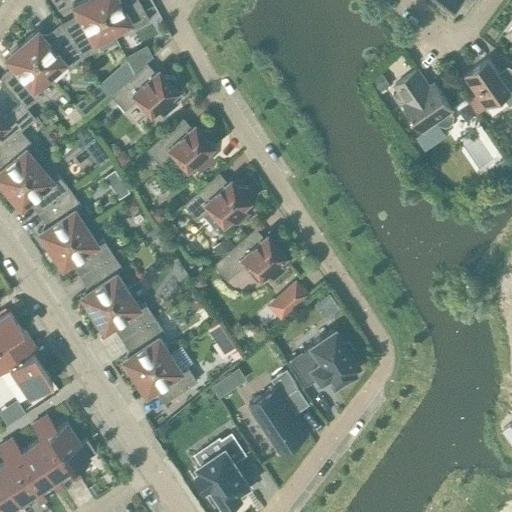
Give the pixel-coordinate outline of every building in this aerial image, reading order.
[(74,5),(78,12),(59,22),(82,56),(98,47),(94,40),(112,31),(94,0),(80,0),(72,5),(73,6),(74,5)] [(94,0),(112,31),(129,22),(133,28),(149,19),(138,0),(94,0)] [(21,42),(48,74),(63,61),(68,67),(82,56),(59,22),(43,36),(38,30),(39,29),(38,28),(21,42)] [(0,75),(0,77),(20,101),(26,107),(26,106),(40,95),(33,87),(48,74),(21,42),(4,57),(5,58),(6,57),(13,65),(0,75)] [(468,99),(478,113),(504,95),(511,105),(511,103),(511,69),(502,76),(489,56),(464,74),(478,93),(468,99)] [(118,86),(110,93),(123,109),(137,97),(151,113),(152,112),(151,112),(157,107),(163,113),(176,102),(170,95),(175,90),(176,91),(177,90),(174,86),(174,76),(164,75),(157,67),(156,68),(157,69),(151,74),(142,64),(133,72),(131,75),(118,86)] [(129,65),(121,70),(126,78),(131,75),(133,72),(129,65)] [(399,88),(393,93),(401,105),(404,103),(421,129),(436,118),(441,124),(446,126),(451,124),(454,121),(455,114),(451,109),(453,107),(435,82),(429,86),(426,82),(417,68),(395,83),(399,88)] [(107,74),(99,81),(110,93),(118,86),(107,74)] [(383,74),(373,81),(380,91),(391,84),(383,74)] [(81,99),(75,104),(84,114),(90,109),(93,106),(87,99),(81,99)] [(0,145),(20,129),(35,116),(26,106),(26,107),(20,101),(2,116),(0,113),(0,145)] [(199,168),(212,157),(206,150),(212,145),(213,146),(213,145),(210,141),(210,131),(200,130),(193,122),(192,123),(193,124),(187,129),(179,119),(146,148),(160,164),(173,152),(187,168),(188,167),(187,166),(193,161),(199,168)] [(0,182),(6,190),(38,163),(25,148),(31,143),(20,129),(0,145),(0,182)] [(93,137),(84,144),(98,164),(108,156),(93,137)] [(123,147),(112,156),(121,166),(131,158),(123,147)] [(498,161),(497,166),(502,173),(511,166),(505,157),(498,161)] [(38,163),(6,190),(21,207),(22,206),(21,205),(27,200),(38,212),(70,188),(57,173),(51,178),(38,163)] [(215,174),(182,203),(196,219),(209,207),(223,223),(224,222),(223,221),(229,216),(235,223),(248,212),(242,205),(248,200),(249,201),(250,200),(246,196),(247,186),(237,185),(229,177),(229,178),(223,184),(215,174)] [(39,229),(38,229),(50,248),(85,225),(74,208),(80,204),(70,188),(38,212),(46,225),(39,230),(39,229)] [(134,195),(124,200),(130,210),(140,204),(134,195)] [(159,206),(150,213),(157,222),(166,215),(159,206)] [(50,248),(62,267),(63,266),(62,265),(69,260),(79,274),(112,253),(102,237),(96,241),(85,225),(50,248)] [(155,227),(146,232),(150,239),(159,233),(155,227)] [(221,256),(213,263),(227,279),(244,263),(245,262),(260,278),(260,277),(260,276),(265,271),(271,278),(285,266),(278,259),(284,254),(285,255),(286,255),(282,251),(283,241),(273,240),(266,232),(265,232),(265,233),(259,239),(258,237),(251,229),(235,243),(233,244),(222,255),(221,256)] [(225,235),(212,246),(221,256),(222,255),(233,244),(225,235)] [(80,292),(79,293),(92,311),(127,289),(116,272),(122,268),(112,253),(79,274),(88,289),(81,293),(80,292)] [(190,278),(181,284),(187,293),(195,288),(190,278)] [(295,278),(287,285),(300,300),(308,293),(298,282),(295,278)] [(92,311),(104,330),(105,329),(104,328),(111,324),(121,338),(154,316),(144,301),(138,305),(127,289),(92,311)] [(197,289),(185,297),(192,308),(204,301),(197,289)] [(0,357),(21,343),(15,334),(23,329),(8,307),(7,308),(8,309),(0,314),(0,357)] [(122,356),(121,357),(134,375),(169,352),(158,336),(164,331),(154,316),(121,338),(130,352),(123,357),(122,356)] [(218,321),(206,328),(215,341),(227,334),(218,321)] [(301,350),(289,358),(306,383),(317,376),(320,380),(329,373),(336,383),(355,370),(352,367),(358,363),(352,354),(355,352),(347,340),(344,343),(334,327),(309,344),(310,345),(302,351),(301,350)] [(21,343),(0,357),(0,373),(9,367),(28,394),(27,395),(27,396),(53,379),(52,378),(51,379),(32,349),(27,352),(21,343)] [(134,375),(146,394),(147,393),(146,392),(153,387),(163,402),(196,380),(186,364),(180,369),(169,352),(134,375)] [(295,404),(306,397),(286,368),(270,378),(275,385),(249,402),(280,450),(308,431),(294,410),(295,404)] [(221,378),(211,384),(219,396),(229,389),(221,378)] [(40,418),(77,476),(80,474),(74,464),(96,450),(87,436),(80,440),(67,420),(56,427),(47,414),(40,418)] [(32,443),(60,487),(63,485),(59,479),(71,471),(75,477),(77,476),(40,418),(32,424),(41,437),(32,443)] [(201,469),(197,472),(206,487),(211,484),(226,507),(245,494),(241,489),(252,481),(237,458),(238,457),(240,456),(246,452),(232,431),(224,436),(221,438),(226,445),(200,462),(197,464),(201,469)] [(5,441),(42,499),(45,497),(41,491),(53,483),(57,489),(60,487),(32,443),(21,450),(12,436),(5,441)] [(0,464),(0,469),(22,503),(36,494),(40,500),(42,499),(5,441),(0,444),(0,449),(7,460),(0,464)] [(0,509),(1,511),(8,511),(22,503),(0,469),(0,509)]
